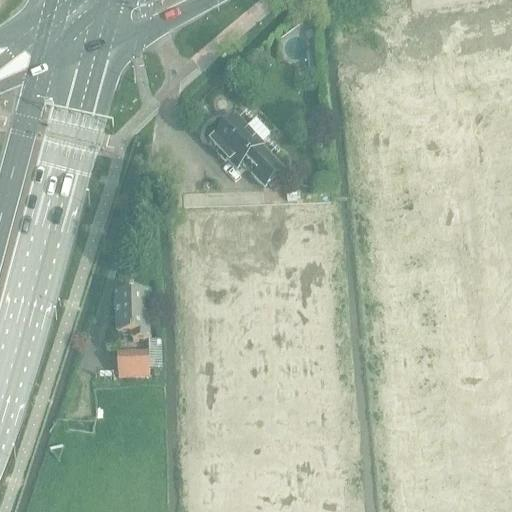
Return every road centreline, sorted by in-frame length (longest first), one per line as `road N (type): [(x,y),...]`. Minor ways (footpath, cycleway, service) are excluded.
road 1 (primary): [(0,401),(99,43)]
road 2 (primary): [(43,55),(0,206)]
road 3 (secondary): [(99,43),(213,0)]
